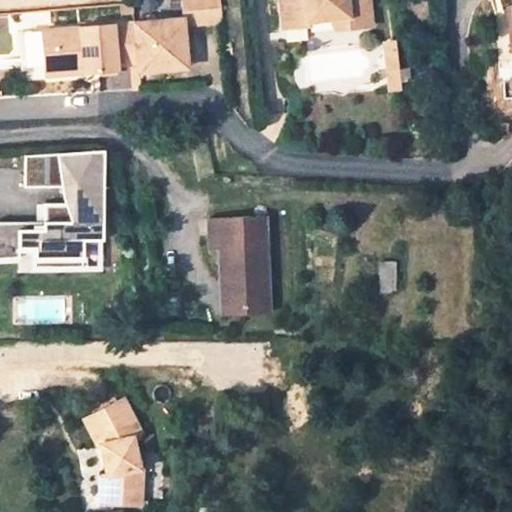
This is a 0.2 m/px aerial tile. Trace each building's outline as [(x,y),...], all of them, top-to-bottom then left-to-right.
[(181,0),(183,20),(225,16),(224,0),(181,0)] [(281,0),(284,25),(311,22),(311,18),(347,14),(349,25),(372,23),(369,0),(281,0)] [(186,61),(187,70),(229,66),(225,16),(183,20),(133,24),(41,32),(44,71),(85,67),(86,79),(119,76),(118,64),(135,62),(136,74),(157,72),(157,64),(186,61)] [(394,42),(398,85),(410,84),(406,41),(394,42)] [(157,72),(187,70),(186,61),(157,64),(157,72)] [(45,83),(86,79),(85,67),(44,71),(45,83)] [(37,156),(23,157),(22,183),(67,184),(68,201),(39,201),(40,221),(37,221),(37,228),(15,228),(15,223),(0,223),(0,256),(16,257),(15,247),(32,247),(32,257),(80,258),(80,240),(100,240),(101,151),(37,156)] [(230,315),(269,313),(264,216),(208,218),(209,251),(218,251),(219,281),(228,281),(230,315)] [(394,291),(395,262),(380,262),(379,291),(394,291)] [(221,315),(230,315),(228,281),(219,281),(221,315)] [(141,433),(122,398),(84,419),(97,444),(103,444),(106,476),(103,476),(102,503),(141,504),(143,468),(139,467),(136,436),(141,433)]
